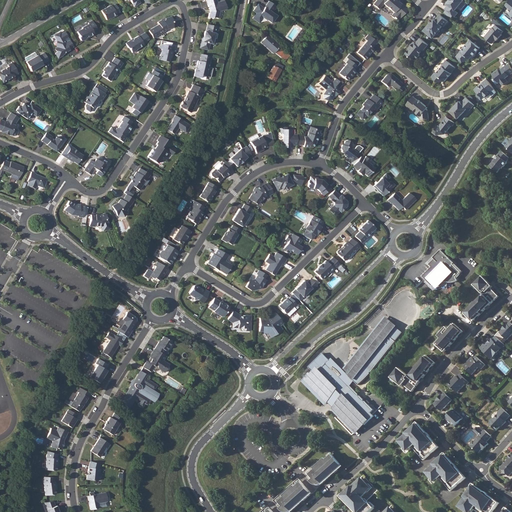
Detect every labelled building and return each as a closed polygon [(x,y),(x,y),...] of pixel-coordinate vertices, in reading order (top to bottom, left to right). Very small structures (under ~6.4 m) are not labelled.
[(216,0),(206,0),(208,5),(209,5),(210,11),(209,17),(213,18),(215,17),(218,18),(220,11),(227,9),(224,0),(217,2),(216,0)] [(313,0),(305,12),(312,17),(324,0),(313,0)] [(376,0),(373,4),(379,9),(383,4),(394,12),(391,16),(397,21),(400,18),(407,10),(407,9),(407,8),(407,7),(401,3),(401,4),(398,1),(399,1),(397,0),(376,0)] [(448,4),(445,8),(455,17),(458,13),(455,10),(463,0),(449,0),(447,3),(448,4)] [(276,6),(268,1),(263,8),(257,4),(253,11),(256,13),(252,18),(258,23),(262,18),(266,20),(268,20),(271,23),(276,16),(271,12),(273,9),(274,9),(276,6)] [(111,5),(101,10),(106,20),(112,16),(113,17),(117,15),(116,14),(119,12),(115,4),(112,6),(111,5)] [(449,21),(440,14),(436,20),(435,19),(429,25),(428,26),(425,29),(429,32),(428,34),(433,38),(436,34),(437,34),(440,31),(440,29),(443,26),(444,27),(449,21)] [(159,24),(153,27),(158,35),(163,32),(163,31),(167,29),(173,27),(172,22),(173,22),(171,16),(165,18),(165,19),(163,20),(162,20),(158,22),(159,24)] [(79,35),(79,37),(81,40),(82,41),(86,39),(87,37),(89,35),(90,36),(94,34),(93,31),(97,29),(92,20),(88,23),(88,24),(82,27),(82,29),(77,31),(79,35)] [(219,27),(207,24),(206,31),(205,31),(203,37),(202,41),(201,41),(199,48),(207,50),(209,43),(212,44),(213,38),(216,38),(219,27)] [(502,34),(504,31),(496,24),(494,27),(493,27),(485,36),(489,39),(489,41),(491,43),(493,43),(498,37),(499,38),(502,34)] [(55,53),(58,58),(63,55),(62,55),(64,53),(63,51),(65,50),(65,51),(67,51),(70,49),(69,49),(73,46),(69,39),(65,42),(64,40),(68,37),(65,32),(61,34),(60,32),(54,35),(57,41),(56,45),(57,47),(55,49),(57,52),(55,53)] [(130,41),(125,43),(128,48),(129,48),(132,52),(137,50),(137,49),(144,45),(143,44),(147,42),(146,40),(149,39),(145,32),(139,36),(138,36),(133,39),(131,41),(130,41)] [(267,34),(260,42),(273,53),(274,52),(285,60),(286,58),(289,60),(291,58),(278,47),(280,45),(267,34)] [(377,42),(368,34),(364,39),(367,40),(357,53),(365,59),(373,49),(372,48),(377,42)] [(424,50),(428,44),(421,38),(416,44),(414,42),(410,46),(412,48),(411,49),(409,49),(406,53),(410,57),(411,55),(415,59),(416,58),(418,58),(420,55),(420,53),(423,50),(424,50)] [(480,48),(471,40),(457,56),(463,62),(466,61),(469,58),(472,55),(473,56),(480,48)] [(162,49),(159,59),(169,62),(171,55),(172,55),(173,51),(170,50),(171,46),(161,44),(160,48),(162,49)] [(37,55),(26,62),(31,71),(43,65),(42,64),(49,60),(44,52),(38,56),(37,55)] [(211,56),(201,54),(199,61),(198,60),(197,65),(198,65),(197,68),(195,68),(194,76),(201,78),(201,75),(206,76),(209,63),(211,56)] [(123,63),(115,58),(111,63),(110,62),(106,68),(104,71),(102,76),(110,81),(115,74),(115,73),(118,68),(119,69),(123,63)] [(357,66),(348,59),(345,62),(347,63),(338,73),(347,80),(350,76),(352,74),(353,74),(355,71),(354,69),(357,66)] [(451,73),(456,67),(447,60),(442,65),(443,66),(437,73),(436,72),(432,77),(438,81),(441,81),(443,79),(445,81),(452,73),(451,73)] [(9,66),(0,71),(0,77),(3,82),(10,78),(10,79),(15,76),(14,76),(18,73),(12,63),(8,65),(9,66)] [(511,73),(511,66),(510,63),(503,67),(504,68),(500,71),(499,69),(492,74),(499,83),(500,82),(503,85),(508,81),(505,78),(509,75),(511,73)] [(281,70),(273,66),(267,77),(275,81),(281,70)] [(163,76),(153,70),(150,74),(152,75),(146,86),(155,91),(162,81),(160,80),(163,76)] [(387,73),(381,81),(388,87),(390,85),(396,90),(395,90),(399,93),(403,88),(400,85),(402,83),(390,73),(387,73)] [(337,90),(342,84),(335,78),(332,82),(324,76),(318,83),(326,90),(323,94),(324,98),(327,100),(331,100),(334,96),(334,95),(334,93),(335,92),(337,93),(339,91),(337,90)] [(495,89),(487,79),(483,82),(481,84),(482,85),(480,87),(478,86),(475,89),(479,94),(478,94),(478,96),(481,99),(483,99),(485,96),(488,98),(492,93),(490,93),(492,91),(495,89)] [(200,99),(204,90),(193,84),(190,91),(188,91),(184,101),(183,101),(181,105),(181,107),(185,109),(185,110),(190,112),(191,112),(198,98),(200,99)] [(105,94),(95,87),(90,93),(91,93),(89,97),(88,96),(87,97),(83,101),(86,103),(85,106),(85,109),(90,112),(95,104),(97,104),(100,99),(101,100),(105,94)] [(132,112),(137,116),(139,112),(140,113),(142,109),(142,108),(143,106),(144,107),(148,101),(140,96),(139,96),(134,93),(129,101),(134,104),(132,107),(134,109),(132,112)] [(382,102),(373,94),(368,100),(367,99),(362,105),(363,106),(356,114),(362,119),(366,114),(367,116),(372,110),(374,112),(382,102)] [(413,96),(406,105),(413,111),(416,108),(418,110),(416,112),(421,116),(421,119),(429,118),(428,110),(427,109),(428,108),(426,106),(419,100),(418,100),(413,96)] [(475,105),(467,97),(462,102),(460,101),(450,111),(458,118),(468,108),(470,110),(475,105)] [(41,110),(30,103),(28,106),(23,103),(20,107),(18,106),(15,110),(17,112),(27,119),(31,113),(36,117),(41,110)] [(19,118),(11,112),(7,119),(7,121),(6,122),(5,121),(5,122),(0,119),(0,129),(1,130),(1,131),(11,135),(11,134),(14,136),(16,134),(17,132),(16,129),(14,128),(15,125),(14,125),(15,123),(19,118)] [(172,123),(171,123),(167,129),(174,134),(178,128),(185,132),(190,125),(183,121),(183,120),(175,115),(172,119),(173,119),(172,121),(173,121),(172,123)] [(112,135),(123,142),(126,137),(125,136),(126,134),(127,134),(132,127),(130,126),(132,122),(124,116),(121,120),(122,121),(117,128),(116,128),(115,130),(111,127),(108,132),(112,134),(112,135)] [(456,122),(447,116),(442,123),(442,124),(441,126),(439,126),(438,125),(433,132),(437,135),(445,134),(452,125),(453,126),(456,122)] [(297,135),(297,134),(292,134),(292,129),(287,129),(287,127),(285,127),(285,124),(280,124),(280,132),(283,134),(283,140),(282,140),(280,142),(280,145),(282,147),(290,147),(290,145),(296,145),(297,135)] [(304,135),(297,135),(296,145),(303,145),(303,147),(312,147),(315,145),(320,130),(310,126),(306,138),(304,138),(304,135)] [(52,137),(46,133),(41,140),(47,144),(46,145),(50,147),(51,147),(53,149),(53,150),(56,152),(63,142),(56,137),(54,140),(51,138),(52,137)] [(274,145),(272,138),(266,140),(264,135),(250,142),(256,153),(261,151),(260,149),(266,146),(266,147),(274,145)] [(153,149),(147,157),(153,162),(157,164),(162,158),(164,158),(168,153),(173,155),(176,150),(171,147),(173,144),(160,136),(156,141),(157,142),(155,146),(156,147),(153,150),(153,149)] [(350,163),(358,153),(352,148),(352,147),(351,147),(352,142),(351,140),(347,139),(345,140),(344,144),(342,144),(341,148),(342,151),(347,155),(346,156),(347,157),(345,160),(350,163)] [(71,146),(64,156),(71,161),(71,160),(77,164),(83,155),(78,152),(79,151),(71,146)] [(251,154),(246,146),(240,150),(240,149),(229,159),(237,167),(240,164),(244,161),(243,160),(247,157),(247,156),(251,154)] [(510,158),(502,151),(495,159),(495,160),(490,166),(497,173),(503,166),(504,167),(507,163),(506,162),(510,158)] [(361,161),(358,158),(352,166),(358,170),(357,171),(361,174),(364,171),(365,172),(364,173),(368,176),(375,168),(368,162),(370,160),(365,156),(361,161)] [(90,161),(84,170),(90,175),(95,168),(97,170),(96,173),(101,176),(109,163),(103,160),(102,162),(96,159),(93,163),(90,161)] [(10,162),(4,160),(0,168),(0,174),(2,175),(4,170),(12,174),(10,177),(18,181),(19,177),(20,177),(24,167),(10,161),(10,162)] [(232,168),(225,161),(216,170),(215,169),(211,173),(211,175),(213,178),(215,178),(219,182),(223,178),(223,177),(225,175),(226,176),(230,172),(229,171),(232,168)] [(150,175),(140,168),(137,172),(136,172),(134,175),(134,176),(129,183),(139,190),(143,184),(142,183),(146,178),(147,179),(150,175)] [(36,173),(31,171),(27,181),(29,181),(27,185),(35,189),(37,185),(43,188),(47,179),(41,176),(39,176),(35,174),(36,173)] [(386,173),(373,186),(377,190),(378,189),(380,191),(379,192),(383,196),(394,185),(391,181),(388,184),(385,181),(389,177),(386,173)] [(301,185),(303,176),(293,175),(293,177),(288,177),(287,174),(279,178),(278,176),(272,180),(277,190),(281,188),(282,189),(292,184),(291,182),(297,183),(297,184),(301,185)] [(323,195),(330,188),(327,185),(327,184),(324,180),(323,181),(321,179),(314,178),(314,177),(310,176),(310,179),(308,180),(308,186),(309,188),(317,189),(323,195)] [(217,187),(208,182),(199,196),(209,202),(212,198),(211,197),(213,195),(216,191),(215,190),(217,187)] [(273,193),(268,183),(264,184),(260,186),(259,185),(255,187),(253,190),(254,191),(252,194),(252,193),(249,198),(258,204),(261,199),(262,200),(264,196),(265,196),(265,197),(270,195),(273,193)] [(339,196),(334,190),(328,196),(334,202),(334,205),(329,209),(335,215),(339,211),(340,212),(346,206),(346,201),(343,198),(341,198),(341,196),(340,195),(339,196)] [(401,200),(394,193),(387,200),(390,203),(392,202),(394,205),(393,205),(398,210),(402,206),(405,210),(415,199),(409,193),(401,200)] [(134,199),(126,194),(122,200),(120,199),(118,202),(112,205),(117,215),(118,215),(118,216),(121,216),(125,214),(126,212),(126,211),(130,205),(134,199)] [(83,217),(84,207),(80,206),(80,204),(75,204),(74,204),(68,201),(66,205),(64,210),(71,215),(78,215),(78,216),(83,217)] [(190,206),(188,210),(190,211),(186,217),(191,220),(191,221),(196,224),(197,223),(199,220),(199,218),(203,212),(202,211),(204,207),(194,201),(191,205),(190,204),(189,206),(190,206)] [(252,208),(244,204),(240,209),(239,208),(231,220),(242,226),(249,215),(248,214),(252,208)] [(99,216),(91,215),(89,226),(94,227),(94,225),(101,226),(103,231),(110,228),(108,223),(107,223),(105,219),(107,218),(105,213),(100,215),(99,215),(99,216)] [(323,222),(313,216),(311,220),(310,220),(308,223),(309,225),(303,234),(311,239),(316,232),(317,233),(321,226),(323,222)] [(359,231),(354,236),(362,243),(367,238),(366,237),(375,228),(367,220),(364,224),(362,226),(358,229),(359,231)] [(181,225),(173,239),(181,244),(185,238),(187,238),(191,231),(181,225)] [(231,244),(240,230),(232,225),(230,229),(229,228),(226,232),(227,232),(225,234),(224,235),(221,239),(226,242),(227,242),(231,244)] [(302,239),(293,234),(291,237),(288,235),(285,239),(288,241),(282,250),(288,254),(291,250),(297,254),(300,249),(297,247),(302,239)] [(360,246),(351,238),(347,242),(347,241),(343,245),(344,246),(341,249),(339,249),(337,251),(337,253),(343,260),(346,260),(350,256),(350,254),(354,249),(355,251),(360,246)] [(159,255),(159,257),(171,264),(174,259),(172,258),(174,255),(175,256),(178,251),(167,244),(164,250),(161,251),(159,255)] [(228,255),(217,249),(214,254),(213,253),(207,263),(219,270),(226,274),(232,265),(225,261),(228,255)] [(431,267),(422,276),(432,286),(433,286),(434,285),(435,284),(437,283),(438,282),(440,282),(441,282),(442,281),(444,281),(446,282),(447,282),(448,282),(449,282),(450,282),(451,282),(452,282),(453,282),(454,281),(455,281),(456,281),(457,280),(458,280),(456,276),(461,271),(453,263),(454,262),(440,249),(432,257),(434,258),(428,264),(431,267)] [(287,259),(276,252),(273,256),(269,254),(264,261),(269,264),(265,270),(274,275),(278,269),(277,268),(278,266),(279,267),(281,263),(283,264),(287,259)] [(339,264),(332,257),(327,262),(325,260),(314,271),(321,279),(323,279),(326,276),(326,274),(329,271),(330,271),(333,269),(334,269),(339,264)] [(168,268),(157,261),(154,265),(156,266),(150,276),(154,279),(155,278),(159,280),(162,275),(163,276),(168,268)] [(265,279),(267,275),(259,270),(256,274),(257,275),(254,279),(249,280),(245,286),(252,290),(261,288),(266,280),(265,279)] [(464,313),(473,322),(499,296),(491,288),(493,286),(483,276),(474,284),(484,294),(464,313)] [(317,285),(310,278),(306,282),(304,280),(300,283),(301,284),(298,286),(298,285),(295,289),(302,297),(311,288),(312,289),(317,285)] [(199,299),(203,301),(208,294),(204,291),(204,290),(200,288),(200,289),(199,288),(198,286),(195,285),(194,285),(188,294),(194,297),(194,300),(199,299)] [(220,301),(214,297),(208,307),(214,310),(213,311),(222,316),(223,316),(229,306),(223,302),(222,304),(219,302),(220,301)] [(297,304),(290,297),(287,299),(286,298),(278,306),(286,313),(293,306),(294,307),(297,304)] [(118,327),(116,330),(128,337),(131,331),(132,331),(137,324),(136,317),(126,311),(121,319),(124,321),(120,328),(118,327)] [(238,314),(233,311),(228,318),(233,322),(233,327),(242,327),(242,330),(250,330),(250,315),(244,315),(243,316),(240,316),(240,314),(238,314)] [(283,323),(275,312),(268,316),(268,318),(264,318),(264,317),(259,317),(259,331),(267,331),(271,337),(282,329),(279,325),(283,323)] [(511,335),(511,323),(510,322),(507,325),(507,324),(504,327),(504,328),(503,330),(500,333),(507,340),(511,335)] [(436,344),(445,352),(463,331),(454,323),(449,329),(446,327),(438,336),(441,338),(436,344)] [(309,373),(301,381),(306,386),(308,385),(311,388),(310,390),(319,399),(320,398),(326,404),(329,401),(334,406),(332,408),(345,421),(344,422),(348,426),(351,424),(357,430),(373,415),(371,413),(374,410),(365,401),(365,402),(363,400),(364,400),(360,396),(359,397),(358,395),(359,394),(351,386),(354,381),(358,385),(359,384),(360,383),(362,382),(363,381),(364,380),(365,379),(366,378),(367,377),(368,376),(369,374),(370,373),(369,373),(370,372),(371,372),(396,341),(388,335),(383,341),(380,339),(385,333),(377,327),(373,332),(373,331),(366,340),(367,341),(349,363),(349,362),(344,368),(348,373),(346,374),(348,375),(342,383),(342,382),(341,379),(340,376),(338,374),(335,371),(331,368),(331,369),(326,364),(329,361),(322,353),(308,367),(315,374),(313,376),(309,373)] [(109,331),(105,337),(110,340),(102,352),(110,357),(114,351),(113,351),(115,348),(116,349),(118,344),(120,345),(123,340),(122,340),(122,339),(113,334),(109,331)] [(158,342),(154,348),(162,353),(164,349),(166,351),(172,341),(163,336),(159,342),(158,342)] [(505,345),(496,336),(493,340),(492,339),(488,344),(489,344),(487,346),(485,344),(481,348),(493,359),(499,353),(497,352),(501,348),(502,349),(505,345)] [(162,353),(154,348),(149,357),(153,359),(152,361),(150,360),(149,362),(146,361),(143,367),(150,372),(152,369),(154,371),(160,370),(164,372),(169,364),(162,360),(165,355),(162,353)] [(413,392),(436,363),(426,356),(410,377),(399,368),(391,378),(402,386),(404,385),(413,392)] [(486,365),(476,356),(474,359),(473,358),(469,362),(468,361),(463,367),(472,375),(479,367),(482,369),(486,365)] [(97,364),(89,377),(99,383),(107,370),(105,369),(108,365),(98,358),(95,363),(97,364)] [(146,374),(140,371),(135,380),(134,380),(133,381),(132,381),(131,382),(131,383),(131,384),(131,385),(131,386),(123,399),(124,400),(122,402),(128,409),(133,401),(132,400),(135,396),(138,398),(140,401),(139,401),(139,402),(138,403),(138,404),(138,405),(139,405),(139,406),(140,406),(140,407),(141,407),(142,407),(142,406),(143,406),(143,405),(144,405),(144,404),(144,403),(145,403),(146,404),(150,399),(152,400),(153,398),(155,399),(157,396),(155,395),(157,393),(153,390),(156,386),(152,384),(152,383),(148,380),(147,381),(143,379),(146,374)] [(469,382),(460,374),(458,377),(456,376),(453,379),(454,380),(448,386),(452,389),(454,389),(458,393),(465,384),(466,385),(469,382)] [(79,387),(77,391),(78,392),(72,402),(81,408),(90,394),(79,387)] [(453,400),(445,393),(442,395),(438,398),(439,399),(434,404),(442,411),(453,400)] [(490,423),(489,424),(496,431),(502,424),(503,425),(506,422),(506,421),(511,416),(502,408),(498,413),(498,414),(495,418),(493,418),(490,421),(490,423)] [(68,409),(61,421),(71,427),(77,419),(75,418),(77,415),(68,409)] [(453,409),(445,417),(455,426),(463,418),(453,409)] [(122,421),(114,412),(111,418),(109,417),(107,421),(106,420),(104,424),(105,424),(102,428),(112,434),(119,423),(120,424),(122,421)] [(439,447),(418,423),(407,433),(402,438),(403,439),(399,442),(407,451),(415,443),(422,451),(422,452),(427,457),(439,447)] [(67,431),(58,427),(56,430),(51,428),(46,437),(52,440),(51,447),(61,449),(64,439),(67,431)] [(492,436),(485,430),(482,432),(479,436),(474,441),(473,441),(471,443),(471,445),(470,445),(478,453),(482,449),(484,447),(485,448),(489,444),(487,442),(492,436)] [(110,444),(99,437),(90,451),(99,457),(106,447),(107,448),(110,444)] [(56,458),(58,454),(47,451),(46,458),(45,470),(56,470),(56,463),(57,463),(58,458),(56,458)] [(323,484),(342,466),(335,458),(332,454),(326,459),(325,458),(316,466),(317,468),(309,474),(313,479),(310,481),(312,483),(313,484),(314,485),(315,485),(316,485),(317,485),(318,485),(319,485),(320,485),(321,485),(322,484),(323,484)] [(466,478),(445,454),(434,464),(429,469),(430,470),(426,473),(434,482),(443,474),(450,482),(449,483),(454,488),(466,478)] [(507,474),(510,476),(511,473),(511,454),(508,458),(508,459),(509,460),(507,461),(507,462),(506,464),(505,463),(503,466),(501,466),(501,474),(507,474)] [(100,464),(90,461),(88,467),(88,472),(88,474),(87,475),(86,479),(97,480),(98,474),(99,473),(100,468),(99,468),(100,464)] [(54,482),(54,477),(43,476),(43,483),(45,495),(55,494),(54,487),(56,487),(55,481),(54,482)] [(352,486),(341,497),(355,511),(370,511),(375,508),(369,502),(368,503),(367,502),(362,497),(371,488),(362,479),(360,481),(359,480),(352,487),(352,486)] [(295,509),(312,494),(304,485),(301,482),(296,487),(294,486),(285,494),(286,495),(279,502),(282,507),(280,509),(282,511),(290,511),(292,511),(295,509)] [(492,511),(499,503),(473,484),(464,497),(465,497),(461,503),(462,504),(460,507),(465,511),(470,511),(475,504),(484,511),(483,511),(492,511)] [(89,495),(87,496),(88,501),(90,500),(90,503),(89,505),(90,509),(99,508),(98,503),(107,501),(105,492),(94,494),(93,492),(89,493),(89,495)] [(53,501),(44,502),(47,511),(58,511),(56,505),(55,506),(53,501)]
